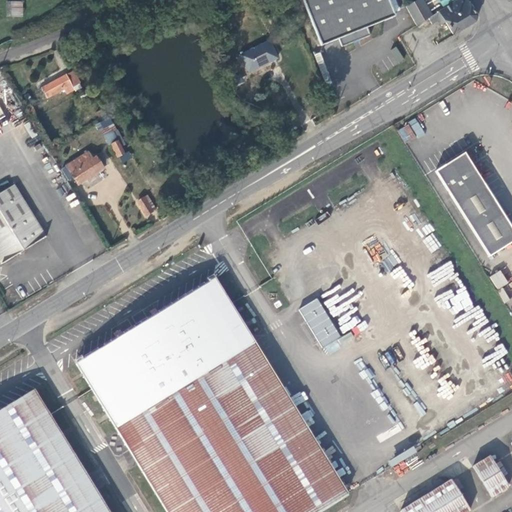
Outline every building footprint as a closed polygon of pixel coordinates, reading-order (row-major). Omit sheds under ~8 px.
[(244,0),(236,3),(238,10),(257,4),(255,0),(244,0)] [(396,16),(389,0),(303,0),(323,47),(340,40),(344,48),(354,44),(359,42),(372,36),(369,28),(395,17),(396,16)] [(415,0),(406,6),(417,25),(428,18),(432,24),(437,21),(441,26),(445,23),(438,12),(433,15),(423,0),(415,0)] [(455,0),(438,12),(445,23),(453,36),(476,21),(478,15),(468,0),(455,0)] [(8,16),(22,16),(23,1),(8,1),(8,16)] [(277,59),(269,42),(241,55),(249,73),(277,59)] [(383,56),(388,68),(404,61),(398,49),(383,56)] [(39,91),(44,100),(65,89),(67,94),(74,90),(73,88),(80,84),(74,73),(39,91)] [(113,144),(119,157),(125,154),(113,132),(105,136),(110,145),(113,144)] [(511,228),(465,153),(436,172),(489,257),(511,242),(511,228)] [(71,173),(78,184),(103,168),(96,157),(92,160),(89,154),(64,168),(68,175),(71,173)] [(0,194),(0,262),(2,265),(45,238),(13,187),(0,194)] [(137,203),(144,216),(155,210),(148,197),(137,203)] [(500,270),(489,277),(498,289),(508,282),(500,270)] [(167,511),(317,511),(348,493),(230,304),(215,280),(77,364),(167,511)] [(298,309),(321,348),(340,337),(317,298),(298,309)] [(109,511),(35,390),(0,411),(0,511),(109,511)] [(291,396),(295,405),(307,400),(303,391),(291,396)] [(302,413),(308,426),(315,422),(310,410),(302,413)] [(474,467),(491,498),(508,487),(490,458),(474,467)] [(401,511),(469,511),(470,511),(452,481),(401,511)]
